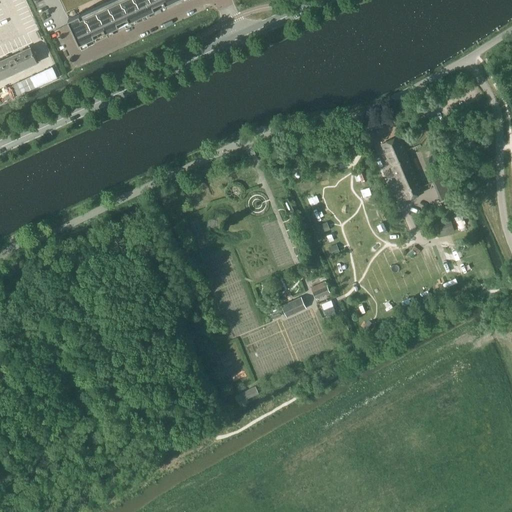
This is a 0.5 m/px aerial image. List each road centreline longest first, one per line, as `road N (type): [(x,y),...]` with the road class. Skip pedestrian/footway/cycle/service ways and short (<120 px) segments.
road 1 (unclassified): [(466,58),(348,122),(260,133),(0,257)]
road 2 (secondary): [(0,147),(240,38)]
road 3 (residential): [(62,27),(81,56),(201,0)]
